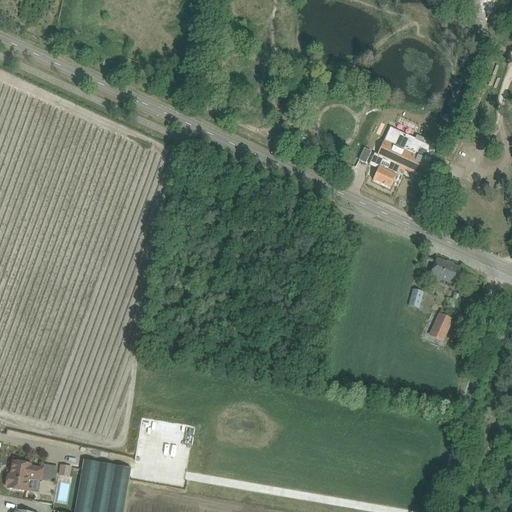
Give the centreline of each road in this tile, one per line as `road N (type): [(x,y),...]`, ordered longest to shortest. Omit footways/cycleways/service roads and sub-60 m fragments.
road 1 (tertiary): [(503,266),(0,40)]
road 2 (unclassified): [(446,511),(503,266)]
